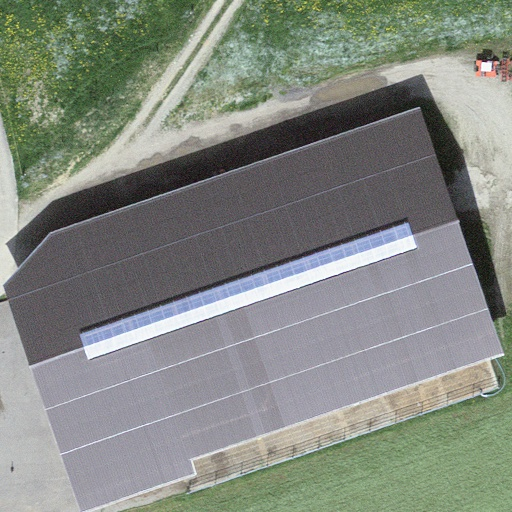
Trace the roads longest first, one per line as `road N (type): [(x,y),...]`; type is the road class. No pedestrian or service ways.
road 1 (track): [(19,273),(229,0)]
road 2 (track): [(0,112),(19,273)]
